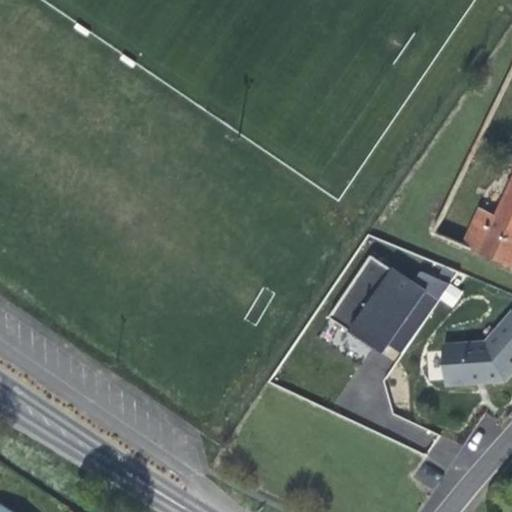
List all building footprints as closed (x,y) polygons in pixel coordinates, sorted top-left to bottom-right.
[(480,207),(462,246),(511,266),(511,183),(497,217),(480,207)] [(331,318),(351,331),(392,269),(372,256),(331,318)] [(392,269),(351,331),(374,346),(380,337),(393,345),(404,353),(439,299),(414,283),(392,269)] [(421,271),(414,283),(439,299),(450,283),(421,271)] [(511,384),(511,318),(491,347),(449,351),(452,391),(482,388),(511,385),(511,384)] [(390,349),(393,345),(380,337),(374,346),(387,354),(390,349)] [(15,511),(0,503),(0,511),(15,511)]
